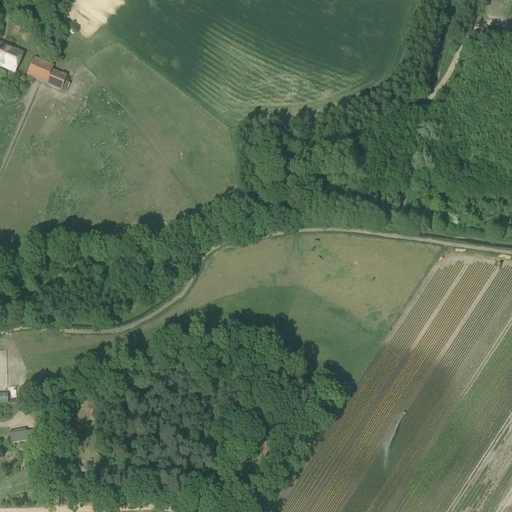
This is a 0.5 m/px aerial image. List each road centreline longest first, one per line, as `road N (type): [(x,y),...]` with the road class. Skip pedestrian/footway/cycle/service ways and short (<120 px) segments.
road 1 (track): [(0,260),(134,242),(248,210),(443,87),(460,19),(470,13),(511,28)]
road 2 (track): [(0,511),(140,511)]
